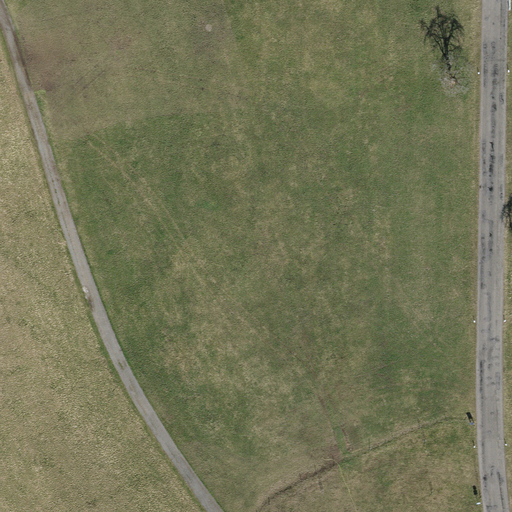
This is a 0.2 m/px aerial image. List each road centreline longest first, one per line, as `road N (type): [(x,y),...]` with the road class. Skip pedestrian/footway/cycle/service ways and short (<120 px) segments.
road 1 (track): [(218,511),(110,334),(0,1)]
road 2 (tertiary): [(496,0),(490,427),(497,511)]
